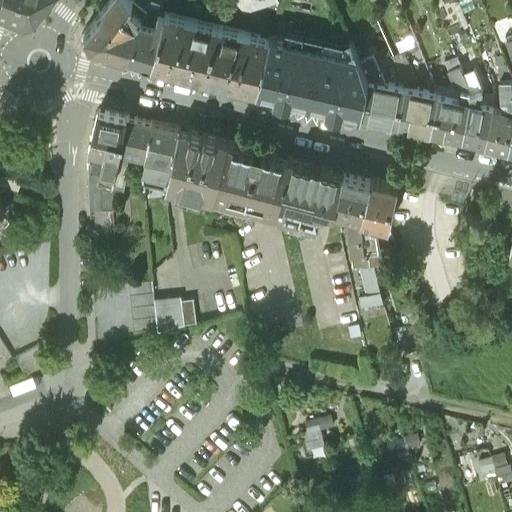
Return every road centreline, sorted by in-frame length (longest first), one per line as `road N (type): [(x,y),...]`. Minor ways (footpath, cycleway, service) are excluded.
road 1 (unclassified): [(107,76),(511,166)]
road 2 (residential): [(71,121),(60,374)]
